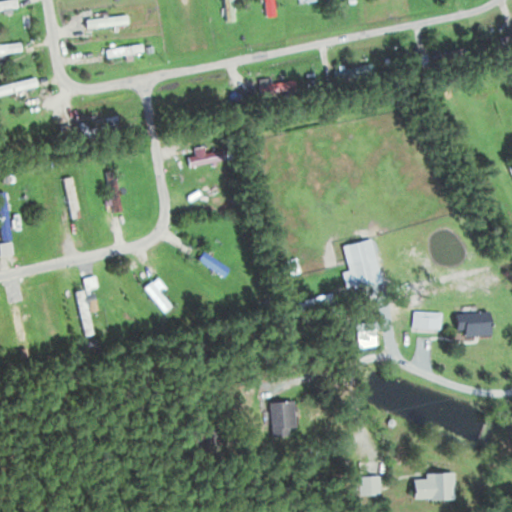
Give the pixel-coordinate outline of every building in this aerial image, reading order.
[(0,0),(0,9),(12,8),(11,0),(0,0)] [(229,0),(217,0),(219,21),(231,20),(229,0)] [(269,0),(257,0),(259,16),(270,15),(269,0)] [(80,16),(80,26),(124,26),(124,16),(80,16)] [(0,52),(17,50),(16,42),(0,43),(0,52)] [(119,55),(118,48),(100,49),(101,56),(119,55)] [(366,73),(366,66),(333,70),(334,77),(366,73)] [(0,92),(31,88),(30,79),(0,82),(0,92)] [(84,126),(99,125),(98,118),(84,119),(84,126)] [(194,153),(194,154),(181,156),(183,166),(217,159),(215,149),(194,153)] [(111,169),(100,170),(105,212),(115,211),(111,169)] [(56,177),(65,219),(76,216),(67,175),(56,177)] [(193,258),(215,275),(220,269),(198,252),(193,258)] [(343,260),(347,288),(369,285),(365,257),(343,260)] [(68,291),(78,336),(88,334),(81,303),(89,302),(87,290),(92,289),(89,275),(77,278),(79,288),(68,291)] [(23,348),(16,305),(6,306),(13,350),(23,348)] [(449,330),(458,330),(458,335),(486,335),(486,312),(449,312),(449,330)] [(437,329),(437,316),(413,316),(413,329),(437,329)] [(264,401),(264,435),(287,435),(287,401),(264,401)] [(419,472),(419,477),(406,477),(406,499),(447,498),(447,472),(419,472)] [(347,476),(347,496),(372,496),(372,476),(347,476)]
